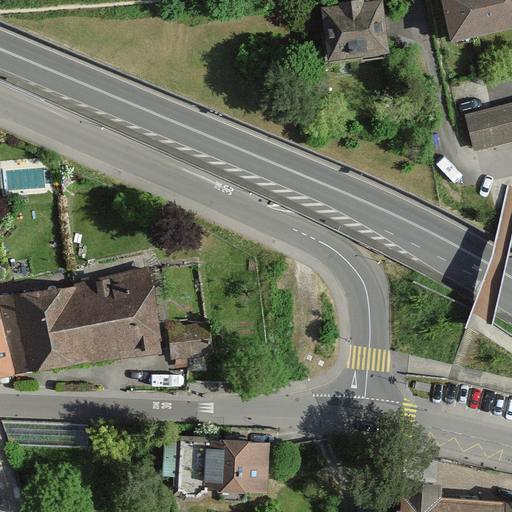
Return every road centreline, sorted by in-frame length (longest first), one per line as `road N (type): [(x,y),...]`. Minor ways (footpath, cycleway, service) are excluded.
road 1 (primary): [(511,281),(217,140),(0,50)]
road 2 (residential): [(360,419),(367,295),(334,247),(0,96)]
road 3 (residential): [(0,400),(360,419)]
road 4 (residential): [(360,419),(511,446)]
